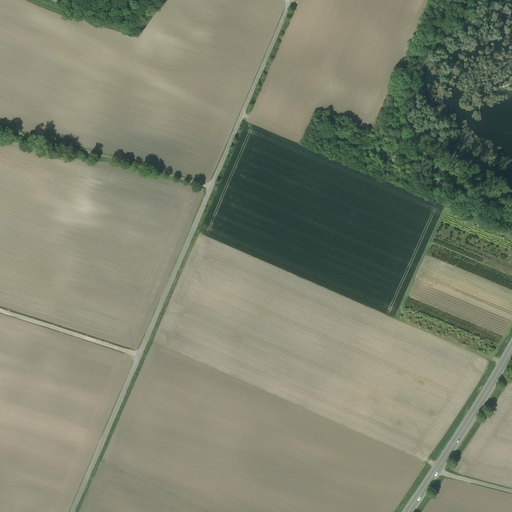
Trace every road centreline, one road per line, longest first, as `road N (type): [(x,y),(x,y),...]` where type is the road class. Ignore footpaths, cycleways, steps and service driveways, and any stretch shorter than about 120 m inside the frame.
road 1 (unclassified): [(72,511),(291,0)]
road 2 (track): [(138,355),(0,305)]
road 3 (secondary): [(511,346),(435,471)]
